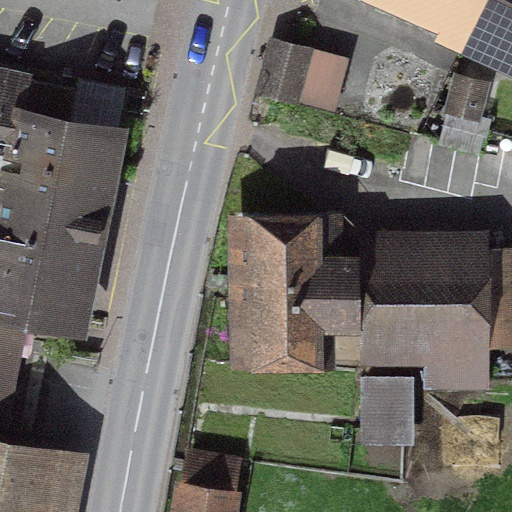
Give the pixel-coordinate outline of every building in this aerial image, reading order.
[(400,0),(466,29),(479,0),(400,0)] [(511,0),(479,0),(466,29),(511,49),(511,0)] [(290,102),(304,50),(271,42),(258,93),(290,102)] [(0,338),(12,341),(16,317),(75,328),(113,135),(51,122),(59,88),(0,76),(0,338)] [(480,87),(455,81),(447,110),(473,116),(480,87)] [(322,262),(322,227),(244,228),(245,270),(229,270),(229,347),(322,347),(322,323),(348,323),(348,262),(322,262)] [(483,343),(482,254),(361,255),(362,344),(423,344),(483,343)] [(36,511),(47,456),(0,447),(0,511),(36,511)] [(226,511),(235,465),(202,460),(198,486),(183,484),(185,474),(182,473),(175,511),(226,511)]
